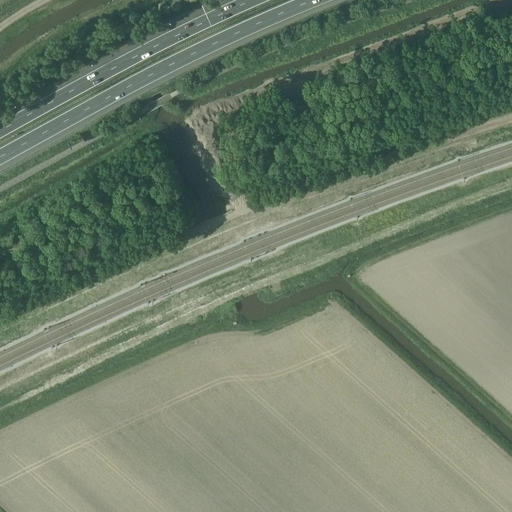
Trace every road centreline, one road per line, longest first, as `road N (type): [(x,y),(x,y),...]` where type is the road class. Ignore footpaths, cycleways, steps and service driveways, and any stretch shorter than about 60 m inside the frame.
road 1 (track): [(511,182),(216,303),(0,410)]
road 2 (track): [(0,227),(234,125),(511,25)]
road 3 (motorway): [(0,157),(175,61),(317,0)]
road 4 (motorway): [(253,0),(0,131)]
